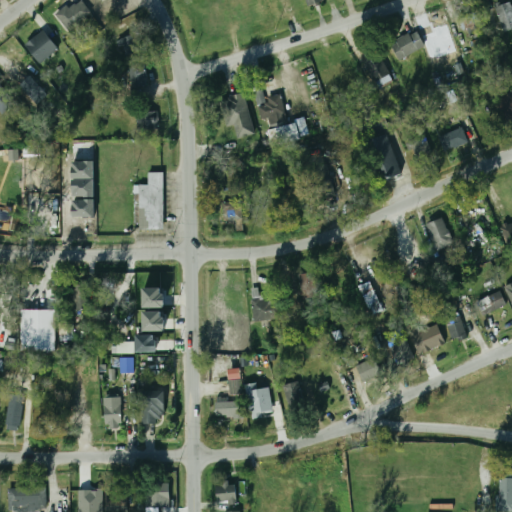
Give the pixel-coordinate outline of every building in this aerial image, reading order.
[(69,32),(93,15),(81,0),(77,0),(57,15),(69,32)] [(104,26),(123,14),(114,0),(109,0),(94,9),(104,26)] [(305,0),(308,8),(325,2),(324,0),(305,0)] [(509,0),(494,7),(505,32),(511,28),(511,6),(509,0)] [(470,51),(487,48),(481,11),(465,14),(470,51)] [(45,68),(59,59),(40,27),(25,36),(45,68)] [(425,46),(416,30),(390,45),(399,61),(425,46)] [(126,57),(140,52),(134,35),(120,40),(126,57)] [(378,92),(393,84),(378,54),(363,61),(378,92)] [(150,83),(144,64),(127,69),(133,88),(150,83)] [(21,84),(37,104),(48,95),(32,76),(21,84)] [(17,103),(0,83),(0,110),(4,114),(17,103)] [(511,125),(511,90),(497,98),(510,126),(511,125)] [(254,134),(244,94),(219,100),(226,126),(234,124),(238,138),(254,134)] [(281,96),(257,101),(261,119),(268,118),(270,128),(268,129),(272,146),(300,140),(296,123),(287,125),(281,96)] [(158,130),(158,112),(136,112),(136,130),(158,130)] [(390,122),(388,115),(368,119),(370,126),(390,122)] [(444,149),(465,142),(459,127),(439,134),(444,149)] [(363,144),(379,184),(403,174),(387,134),(363,144)] [(410,142),(417,159),(430,154),(424,137),(410,142)] [(315,200),(335,197),(329,165),(310,169),(315,200)] [(140,185),(140,228),(164,228),(164,172),(149,172),(149,185),(140,185)] [(301,209),(288,178),(274,183),(286,215),(301,209)] [(236,221),(236,229),(241,229),(241,202),(223,202),(223,221),(236,221)] [(436,251),(454,245),(444,218),(426,224),(436,251)] [(304,300),(321,296),(315,271),(297,275),(304,300)] [(383,310),(371,283),(361,287),(374,314),(383,310)] [(73,310),(89,310),(89,285),(73,285),(73,310)] [(144,288),(144,308),(165,307),(164,287),(144,288)] [(262,298),(262,287),(251,288),(252,321),(276,320),(276,298),(262,298)] [(507,306),(501,292),(476,303),(483,317),(507,306)] [(22,351),(56,352),(57,310),(22,309),(22,351)] [(144,331),(165,332),(166,312),(145,311),(144,331)] [(468,337),(461,316),(446,321),(453,342),(468,337)] [(61,341),(74,340),(73,324),(64,325),(65,332),(61,332),(61,341)] [(412,331),(418,353),(446,346),(439,324),(412,331)] [(397,367),(414,360),(402,329),(385,335),(397,367)] [(137,335),(138,353),(158,352),(157,335),(137,335)] [(134,354),(135,342),(118,342),(117,353),(134,354)] [(135,358),(121,358),(122,373),(135,373),(135,358)] [(363,382),(380,376),(374,359),(357,365),(363,382)] [(244,395),(244,379),(229,379),(229,395),(244,395)] [(285,385),(289,405),(304,401),(299,381),(285,385)] [(273,412),(270,387),(257,389),(256,383),(247,384),(251,419),(264,418),(264,413),(273,412)] [(166,414),(166,391),(142,391),(142,423),(159,423),(159,414),(166,414)] [(22,396),(8,395),(7,430),(21,431),(22,396)] [(105,425),(122,425),(122,397),(105,397),(105,425)] [(215,401),(215,417),(243,417),(243,401),(215,401)] [(511,511),(511,478),(497,478),(497,511),(511,511)] [(170,483),(146,483),(146,504),(170,504),(170,483)] [(217,503),(238,503),(238,484),(217,484),(217,503)] [(8,488),(8,511),(42,511),(42,488),(8,488)] [(106,511),(128,511),(128,488),(106,489),(106,511)] [(79,511),(104,511),(104,490),(80,490),(79,511)]
